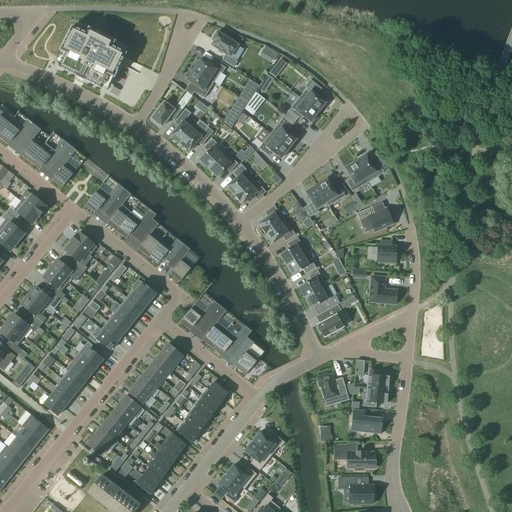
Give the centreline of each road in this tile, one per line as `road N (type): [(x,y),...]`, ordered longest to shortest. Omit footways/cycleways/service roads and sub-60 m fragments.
road 1 (residential): [(160,319),(5,511)]
road 2 (residential): [(74,210),(179,295),(160,319)]
road 3 (residential): [(318,358),(241,222)]
road 4 (residential): [(2,57),(135,125)]
road 5 (residential): [(135,125),(241,222)]
road 6 (residential): [(397,500),(392,464),(408,361)]
road 7 (residential): [(160,319),(257,398)]
